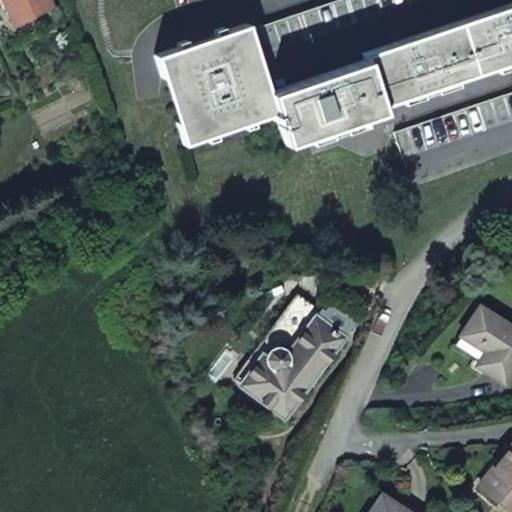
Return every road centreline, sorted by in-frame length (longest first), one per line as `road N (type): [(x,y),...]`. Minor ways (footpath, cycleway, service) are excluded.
road 1 (residential): [(511,189),(427,256),(407,283),(338,431)]
road 2 (residential): [(338,431),(372,441),(481,433)]
